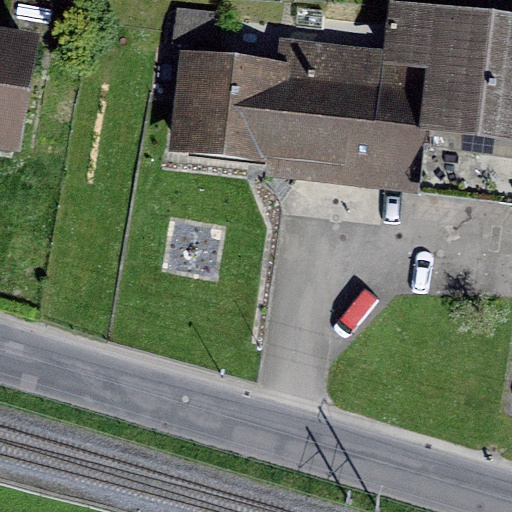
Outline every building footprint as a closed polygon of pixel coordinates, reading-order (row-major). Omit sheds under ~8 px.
[(511,9),(511,0),(470,0),(470,7),(511,9)] [(219,32),(214,16),(184,14),(175,42),(218,46),(219,32)] [(422,176),(420,191),(423,191),(443,22),(396,16),(391,62),(283,50),(280,77),(190,67),(180,148),(264,158),(264,162),(267,162),(268,158),(422,176)] [(511,29),(443,22),(423,191),(511,201),(511,29)] [(33,54),(0,48),(0,144),(17,148),(33,54)]
